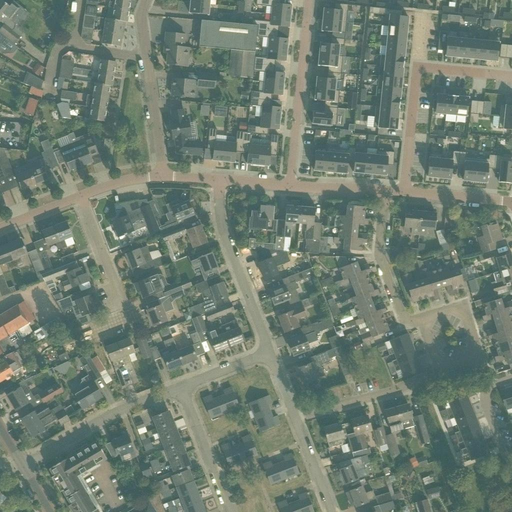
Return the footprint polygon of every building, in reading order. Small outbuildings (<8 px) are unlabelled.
[(0,29),(0,33),(14,45),(20,37),(13,30),(15,28),(14,24),(11,21),(21,9),(13,2),(9,7),(0,0),(0,21),(3,25),(0,29)] [(113,9),(129,11),(130,0),(114,0),(114,3),(109,2),(108,7),(114,8),(113,9)] [(291,5),(281,4),(280,0),(255,0),(255,5),(272,7),(271,15),(290,16),(291,5)] [(209,4),(190,3),(189,13),(208,15),(209,4)] [(84,16),(95,18),(95,17),(96,17),(98,6),(86,4),(84,16)] [(323,9),(322,20),(346,23),(348,5),(335,4),(334,10),(323,9)] [(105,20),(125,23),(125,22),(127,23),(129,11),(113,9),(112,20),(105,19),(105,20)] [(388,27),(388,26),(407,28),(408,18),(402,17),(402,11),(385,9),(383,26),(388,27)] [(252,20),(251,25),(258,26),(257,30),(278,32),(278,27),(289,28),(290,16),(271,15),(265,14),(264,21),(252,20)] [(82,28),(93,30),(95,18),(84,16),(82,28)] [(103,32),(123,35),(123,34),(122,34),(123,27),(124,27),(125,23),(105,20),(103,32)] [(322,20),(321,31),(345,34),(346,23),(322,20)] [(240,78),(252,79),(253,72),(254,65),(254,57),(257,27),(224,23),(211,22),(201,21),(198,47),(231,50),(228,77),(240,78)] [(406,38),(407,28),(388,26),(388,27),(387,36),(406,38)] [(85,45),(91,45),(93,30),(82,28),(80,38),(85,45)] [(268,49),(287,51),(288,39),(277,38),(278,32),(257,30),(256,37),(269,39),(268,49)] [(440,31),(438,51),(446,52),(445,57),(455,58),(457,39),(448,38),(448,32),(440,31)] [(101,44),(120,47),(121,40),(122,40),(123,35),(103,32),(101,44)] [(177,66),(187,67),(188,49),(183,48),(184,36),(176,35),(166,34),(164,53),(168,54),(167,65),(177,66)] [(405,48),(406,38),(387,36),(386,46),(405,48)] [(488,37),(488,42),(486,61),(497,62),(499,38),(488,37)] [(2,43),(10,49),(13,45),(5,39),(2,43)] [(320,43),(319,55),(338,57),(339,46),(344,46),(344,40),(331,39),(331,45),(320,43)] [(466,59),(468,40),(458,39),(456,58),(466,59)] [(468,40),(466,59),(476,60),(478,41),(468,40)] [(476,60),(486,61),(488,42),(478,41),(476,60)] [(385,56),(385,57),(404,59),(405,48),(386,46),(385,56)] [(285,62),(287,51),(268,49),(267,59),(254,57),(254,65),(274,67),(275,61),(285,62)] [(319,55),(318,66),(328,67),(328,73),(341,74),(348,75),(350,58),(343,57),(338,56),(338,57),(319,55)] [(403,69),(404,59),(385,57),(385,56),(380,56),(379,67),(384,67),(403,69)] [(98,72),(113,75),(115,63),(92,59),(91,71),(98,72)] [(62,60),(61,67),(73,69),(74,62),(62,60)] [(264,83),(283,85),(284,74),(274,73),(274,67),(254,65),(253,72),(265,73),(264,83)] [(59,79),(65,80),(65,79),(71,80),(72,75),(73,69),(60,67),(59,79)] [(402,79),(403,69),(384,67),(383,77),(402,79)] [(97,84),(112,87),(113,75),(98,72),(97,84)] [(22,84),(40,91),(43,82),(26,73),(22,84)] [(316,78),(315,89),(334,91),(339,91),(342,92),(343,81),(340,81),(341,74),(328,73),(327,79),(316,78)] [(171,96),(193,98),(194,86),(214,88),(215,76),(198,74),(197,82),(173,79),(171,96)] [(378,76),(377,87),(382,87),(401,89),(402,79),(383,77),(383,76),(378,76)] [(67,92),(68,83),(64,83),(65,80),(59,79),(57,90),(62,91),(67,92)] [(282,96),(283,85),(264,83),(263,93),(251,92),(250,99),(271,101),(272,95),(282,96)] [(87,95),(108,98),(110,87),(112,87),(97,84),(94,84),(93,96),(87,95)] [(400,100),(401,89),(382,87),(381,98),(400,100)] [(339,91),(334,91),(315,89),(314,100),(325,101),(324,108),(337,109),(339,91)] [(60,99),(76,101),(77,93),(67,92),(62,91),(60,99)] [(91,108),(106,110),(108,98),(87,95),(85,107),(91,107),(91,108)] [(445,115),(447,96),(437,95),(436,101),(433,101),(433,109),(435,110),(435,114),(445,115)] [(458,97),(447,96),(445,115),(456,116),(458,97)] [(456,116),(466,117),(468,98),(458,97),(456,116)] [(24,113),(33,116),(38,101),(29,98),(24,113)] [(380,107),(380,108),(398,110),(400,100),(381,98),(380,107)] [(261,117),(280,119),(281,108),(270,107),(271,101),(250,99),(249,106),(262,107),(261,117)] [(61,118),(67,119),(70,120),(68,104),(65,103),(61,103),(56,105),(61,118)] [(200,106),(200,116),(208,117),(209,104),(202,104),(202,106),(200,106)] [(499,117),(511,118),(511,106),(500,106),(499,117)] [(374,118),(397,120),(398,110),(380,108),(380,107),(375,107),(374,118)] [(83,122),(94,123),(95,121),(104,122),(106,110),(91,108),(89,118),(84,118),(83,122)] [(312,124),(335,126),(337,109),(324,108),(324,113),(313,112),(312,124)] [(183,111),(171,112),(172,122),(170,122),(172,140),(174,140),(176,154),(200,156),(201,144),(187,143),(187,138),(190,138),(188,120),(184,121),(183,111)] [(278,130),(280,119),(261,117),(260,127),(247,126),(247,127),(247,133),(251,134),(267,136),(268,129),(278,130)] [(511,118),(499,117),(498,129),(511,130),(511,118)] [(397,120),(374,118),(373,128),(396,130),(397,120)] [(239,123),(238,131),(246,132),(247,124),(239,123)] [(225,143),(215,142),(216,130),(209,129),(206,150),(213,150),(212,161),(223,162),(225,143)] [(236,132),(235,144),(225,143),(223,162),(234,163),(235,153),(241,153),(243,132),(236,132)] [(260,146),(250,145),(251,134),(247,133),(243,132),(241,153),(247,154),(246,164),(257,165),(260,146)] [(271,135),(269,147),(260,146),(257,165),(269,167),(270,156),(276,157),(278,136),(271,135)] [(79,140),(71,143),(81,167),(92,162),(90,157),(97,154),(90,136),(79,140)] [(59,151),(54,153),(58,165),(65,162),(69,171),(81,167),(71,143),(61,147),(60,148),(61,151),(59,151)] [(3,149),(0,148),(0,165),(6,179),(10,177),(14,175),(12,171),(3,149)] [(348,156),(348,161),(354,161),(353,173),(364,174),(366,155),(366,150),(355,148),(349,148),(349,151),(348,156)] [(327,149),(326,153),(324,172),(335,173),(338,150),(327,149)] [(338,150),(335,173),(346,175),(348,161),(349,151),(338,150)] [(376,156),(374,175),(386,176),(387,165),(393,165),(394,152),(377,151),(376,156)] [(326,153),(315,152),(313,171),(324,172),(326,153)] [(439,179),(451,180),(452,165),(458,166),(459,153),(453,152),(452,161),(441,160),(439,179)] [(54,153),(45,157),(50,169),(59,166),(58,165),(54,153)] [(441,160),(441,155),(429,153),(427,177),(439,179),(441,160)] [(465,157),(466,153),(459,153),(458,166),(464,166),(463,181),(474,182),(477,158),(465,157)] [(364,174),(374,175),(376,156),(366,155),(364,174)] [(477,158),(474,182),(486,183),(488,169),(494,169),(495,156),(489,156),(488,160),(477,158)] [(495,156),(494,169),(500,170),(498,183),(511,184),(511,170),(511,158),(501,157),(495,156)] [(43,159),(27,165),(35,185),(40,183),(47,180),(44,172),(48,170),(43,159)] [(20,168),(14,170),(22,190),(29,187),(35,185),(27,165),(20,168)] [(112,222),(109,223),(112,230),(112,231),(113,231),(116,238),(118,237),(146,226),(149,235),(158,231),(155,223),(149,208),(148,206),(140,209),(137,201),(120,204),(123,211),(119,213),(118,216),(119,219),(112,222)] [(166,228),(168,231),(188,223),(186,218),(193,216),(188,202),(180,205),(178,201),(165,206),(168,213),(165,214),(168,222),(165,224),(166,228)] [(276,233),(276,225),(277,221),(273,220),(274,207),(260,206),(259,212),(251,211),(250,218),(249,218),(248,230),(258,231),(258,230),(266,230),(266,232),(276,233)] [(275,245),(274,251),(283,252),(284,238),(290,239),(292,223),(299,224),(300,208),(286,206),(284,225),(276,225),(276,233),(275,237),(275,245)] [(336,211),(335,219),(340,219),(340,217),(363,219),(363,217),(364,208),(347,207),(347,212),(336,211)] [(300,208),(299,224),(306,225),(305,240),(306,240),(311,240),(310,254),(318,254),(319,237),(320,228),(313,228),(315,209),(300,208)] [(411,234),(419,235),(420,213),(405,211),(404,227),(412,228),(411,234)] [(419,235),(426,236),(427,229),(435,230),(436,214),(420,213),(419,235)] [(340,219),(339,227),(356,229),(357,224),(368,225),(368,217),(363,217),(363,219),(340,217),(340,219)] [(54,228),(62,249),(67,247),(64,240),(71,237),(66,223),(54,228)] [(187,232),(193,248),(207,242),(200,226),(191,230),(188,223),(168,231),(161,234),(164,241),(178,236),(187,232)] [(482,254),(495,250),(497,249),(495,242),(501,240),(496,223),(481,227),(484,237),(478,239),(482,254)] [(339,235),(339,238),(361,240),(361,243),(366,243),(367,235),(356,234),(356,229),(339,227),(339,235)] [(55,243),(58,251),(62,249),(54,228),(42,232),(47,246),(55,243)] [(435,232),(439,246),(447,243),(443,230),(435,232)] [(333,238),(333,243),(344,244),(344,249),(360,251),(361,243),(361,240),(339,238),(339,235),(334,235),(333,238)] [(319,237),(318,254),(319,254),(319,253),(329,254),(329,246),(327,246),(327,244),(327,238),(319,237)] [(265,250),(274,251),(275,245),(255,243),(255,240),(248,239),(248,249),(265,250)] [(21,240),(7,246),(16,268),(23,265),(20,258),(27,256),(26,254),(25,250),(21,240)] [(168,254),(172,262),(176,260),(168,241),(164,243),(169,254),(168,254)] [(7,246),(0,248),(0,266),(7,264),(10,270),(10,271),(16,268),(7,246)] [(139,249),(125,255),(131,269),(136,267),(139,275),(153,270),(172,262),(168,254),(162,256),(152,260),(150,253),(147,246),(139,250),(139,249)] [(402,256),(416,257),(417,249),(403,248),(402,256)] [(260,263),(258,264),(264,280),(272,277),(277,275),(274,268),(289,262),(288,259),(285,252),(283,252),(274,251),(265,250),(269,260),(260,263)] [(482,254),(483,260),(491,258),(493,264),(497,263),(499,272),(511,267),(511,254),(496,259),(496,257),(497,256),(495,250),(482,254)] [(38,254),(37,254),(40,260),(45,274),(53,271),(48,257),(47,257),(47,255),(45,251),(38,254)] [(445,251),(442,252),(443,252),(444,258),(444,259),(445,261),(445,263),(448,262),(451,261),(449,258),(447,251),(445,251)] [(202,266),(205,274),(217,269),(211,254),(205,256),(203,252),(188,257),(193,270),(202,266)] [(65,257),(68,264),(76,262),(73,254),(65,257)] [(40,260),(32,263),(40,284),(44,282),(42,275),(45,274),(40,260)] [(445,263),(446,267),(448,266),(455,289),(457,289),(463,287),(462,283),(458,270),(454,271),(451,261),(448,262),(445,263)] [(45,274),(42,275),(44,282),(45,282),(52,280),(67,274),(79,269),(76,262),(68,264),(53,271),(45,274)] [(344,280),(365,272),(366,274),(370,272),(367,265),(357,268),(355,263),(340,270),(343,277),(344,280)] [(443,268),(436,270),(441,287),(446,286),(449,296),(457,294),(455,289),(448,266),(446,267),(443,268)] [(494,296),(508,292),(506,286),(504,286),(504,284),(511,281),(511,267),(499,272),(493,274),(495,282),(498,281),(500,287),(492,290),(494,296)] [(81,268),(79,269),(67,274),(70,281),(62,283),(65,290),(72,287),(72,288),(89,281),(86,274),(84,275),(81,268)] [(426,269),(420,271),(421,275),(428,273),(436,300),(439,299),(436,289),(441,287),(436,270),(429,272),(428,268),(426,269)] [(287,300),(289,306),(307,299),(299,302),(295,290),(297,290),(295,283),(304,280),(301,272),(287,278),(290,284),(269,292),(274,306),(287,300)] [(338,281),(334,283),(336,288),(341,286),(341,287),(351,283),(353,287),(368,281),(366,274),(365,272),(344,280),(343,277),(338,280),(338,281)] [(423,281),(418,282),(423,299),(430,297),(431,302),(436,300),(428,273),(421,275),(423,281)] [(3,274),(0,275),(0,295),(1,298),(16,292),(14,287),(8,289),(3,274)] [(405,281),(412,302),(423,299),(418,282),(413,283),(410,274),(402,276),(403,282),(405,281)] [(150,278),(136,284),(142,299),(155,294),(158,300),(169,296),(173,294),(177,293),(183,291),(180,283),(170,287),(163,290),(157,276),(151,279),(150,278)] [(320,282),(322,288),(333,284),(331,278),(320,282)] [(189,279),(180,283),(183,291),(192,287),(189,279)] [(355,292),(356,295),(371,289),(368,281),(353,287),(355,292)] [(201,293),(206,306),(216,302),(228,297),(222,283),(210,287),(210,288),(209,289),(206,282),(195,286),(198,294),(201,293)] [(355,309),(371,303),(369,298),(379,294),(376,287),(371,289),(356,295),(355,292),(344,296),(347,304),(352,302),(355,309)] [(190,288),(183,291),(186,297),(190,296),(191,293),(190,288)] [(177,293),(173,294),(175,300),(176,299),(185,296),(183,291),(177,293)] [(61,293),(53,296),(57,302),(63,299),(61,293)] [(343,295),(336,297),(338,303),(346,301),(343,295)] [(76,318),(80,328),(92,323),(88,314),(95,311),(89,296),(80,299),(72,302),(70,297),(63,299),(57,302),(62,311),(71,307),(76,318)] [(160,306),(147,311),(153,326),(162,323),(167,321),(164,314),(165,314),(174,310),(172,303),(169,296),(158,300),(160,306)] [(486,299),(482,300),(483,305),(485,311),(501,306),(502,310),(508,308),(511,306),(511,303),(511,302),(511,301),(501,305),(499,300),(496,301),(494,296),(486,299)] [(278,317),(284,332),(298,327),(295,320),(305,316),(302,309),(310,306),(307,299),(289,306),(292,312),(278,317)] [(333,299),(327,301),(329,307),(335,305),(333,299)] [(0,355),(14,346),(16,349),(25,344),(20,337),(31,330),(28,325),(29,324),(29,323),(35,320),(24,302),(0,315),(0,355)] [(358,316),(359,319),(380,311),(381,313),(386,312),(383,304),(373,308),(371,303),(355,309),(358,316)] [(215,310),(218,318),(234,311),(231,304),(221,307),(215,310)] [(199,305),(190,308),(191,311),(193,318),(201,315),(202,315),(199,305)] [(486,313),(481,314),(483,322),(494,319),(494,320),(510,316),(509,311),(511,310),(511,306),(508,308),(502,310),(501,306),(485,311),(486,313)] [(205,314),(208,322),(218,318),(215,310),(206,313),(206,314),(205,314)] [(184,314),(187,321),(192,319),(193,318),(191,311),(184,314)] [(353,321),(346,324),(348,328),(356,325),(357,326),(366,322),(367,326),(383,320),(381,313),(380,311),(359,319),(358,316),(352,318),(353,321)] [(197,333),(197,334),(207,330),(201,315),(193,318),(192,319),(196,330),(197,333)] [(486,332),(487,335),(511,327),(511,323),(510,316),(494,320),(497,329),(486,332)] [(330,320),(319,324),(321,329),(333,325),(331,319),(330,320)] [(358,331),(363,343),(367,341),(367,339),(388,331),(383,320),(367,326),(368,327),(358,331)] [(224,334),(229,348),(244,342),(235,321),(229,323),(221,326),(224,334)] [(298,338),(288,342),(293,356),(308,350),(306,345),(317,341),(314,334),(321,331),(321,329),(319,324),(299,331),(302,337),(298,339),(298,338)] [(176,325),(168,328),(183,366),(196,360),(195,356),(204,352),(197,334),(197,333),(190,335),(194,345),(184,349),(180,339),(181,338),(176,325)] [(61,332),(67,341),(74,337),(75,339),(77,338),(70,326),(61,332)] [(493,338),(495,344),(511,339),(510,336),(511,335),(511,327),(487,335),(488,340),(493,338)] [(163,357),(168,371),(174,369),(183,366),(168,328),(159,331),(165,345),(166,345),(169,354),(163,357)] [(209,340),(214,353),(229,348),(224,334),(217,337),(214,329),(206,332),(209,340)] [(387,350),(389,355),(412,346),(408,337),(407,338),(405,335),(390,341),(392,348),(387,350)] [(144,337),(135,340),(136,341),(144,360),(145,360),(152,357),(146,344),(144,337)] [(337,337),(329,340),(332,348),(340,345),(337,337)] [(117,343),(130,375),(134,373),(127,355),(134,353),(128,339),(117,343)] [(493,355),(493,356),(511,350),(511,341),(511,339),(495,344),(498,353),(493,355)] [(117,343),(106,348),(111,361),(114,368),(117,366),(125,388),(133,385),(130,375),(117,343)] [(150,349),(154,361),(161,358),(156,346),(150,349)] [(335,356),(339,364),(347,361),(341,346),(326,352),(329,359),(335,356)] [(387,364),(389,369),(416,358),(412,346),(389,355),(389,356),(394,354),(397,360),(391,362),(392,362),(387,364)] [(0,365),(0,382),(5,379),(6,381),(14,376),(16,380),(20,378),(22,375),(21,371),(19,369),(26,365),(23,361),(24,360),(18,350),(1,358),(4,364),(0,365)] [(511,350),(493,356),(495,363),(506,359),(507,365),(508,364),(510,369),(510,370),(511,369),(511,350)] [(75,394),(73,395),(76,400),(81,409),(82,409),(93,403),(102,397),(97,388),(93,382),(100,378),(101,377),(99,374),(91,360),(89,357),(86,352),(78,356),(84,367),(89,375),(81,380),(82,381),(75,394)] [(298,369),(304,384),(310,381),(324,376),(320,366),(329,362),(329,359),(326,352),(311,358),(313,363),(298,369)] [(401,370),(403,377),(419,371),(418,368),(420,367),(416,358),(389,369),(391,374),(401,370)] [(63,374),(67,364),(59,361),(54,371),(63,374)] [(150,382),(157,385),(160,379),(153,376),(150,382)] [(6,396),(15,411),(27,404),(26,404),(34,399),(25,385),(23,382),(18,384),(20,388),(6,396)] [(39,396),(43,403),(63,392),(59,385),(39,396)] [(511,407),(511,388),(505,390),(505,392),(502,393),(507,410),(511,407)] [(219,398),(224,413),(232,410),(231,407),(237,405),(238,408),(238,407),(231,389),(224,391),(225,396),(219,398)] [(451,408),(445,410),(447,415),(470,406),(467,397),(465,398),(464,395),(448,401),(451,408)] [(203,400),(210,418),(211,418),(210,417),(216,415),(216,416),(224,413),(219,398),(212,401),(211,397),(203,400)] [(252,410),(255,418),(269,412),(267,406),(271,404),(268,397),(250,404),(253,403),(255,409),(252,410)] [(61,405),(50,411),(51,414),(53,417),(55,415),(63,411),(64,411),(61,405)] [(396,408),(402,430),(414,427),(408,405),(396,408)] [(65,409),(64,409),(67,416),(68,415),(74,412),(70,406),(69,406),(65,409)] [(455,418),(457,425),(473,419),(472,416),(474,415),(470,406),(447,415),(449,420),(455,418)] [(385,411),(391,434),(402,430),(396,408),(385,411)] [(35,411),(21,419),(22,421),(21,421),(23,425),(24,424),(27,428),(51,414),(50,411),(48,409),(38,415),(35,411)] [(55,415),(60,426),(69,421),(63,411),(55,415)] [(152,418),(157,429),(173,422),(168,411),(152,418)] [(260,431),(279,424),(276,417),(272,419),(269,412),(255,418),(258,425),(261,424),(263,430),(260,431)] [(31,436),(33,438),(47,430),(44,426),(54,420),(53,417),(51,414),(27,428),(29,433),(28,433),(30,436),(31,436)] [(354,434),(347,436),(352,453),(354,458),(370,453),(369,449),(367,449),(363,433),(371,431),(367,416),(351,421),(354,434)] [(421,416),(414,418),(416,426),(422,445),(429,443),(424,424),(421,416)] [(454,434),(456,439),(479,430),(476,421),(474,422),(473,419),(457,425),(460,431),(454,434)] [(135,424),(137,430),(145,427),(142,422),(135,424)] [(157,429),(161,439),(177,433),(173,422),(157,429)] [(325,434),(320,435),(323,446),(329,445),(328,443),(333,442),(335,447),(345,444),(339,424),(323,428),(325,434)] [(382,427),(372,430),(372,432),(377,447),(379,447),(387,444),(384,436),(385,436),(383,428),(382,427)] [(119,454),(122,462),(136,457),(125,429),(120,432),(122,437),(111,441),(116,455),(119,454)] [(461,450),(484,442),(479,430),(456,439),(458,444),(464,442),(466,448),(461,450)] [(161,439),(165,450),(181,444),(177,433),(161,439)] [(385,436),(384,436),(387,444),(389,450),(391,457),(399,454),(393,434),(393,433),(385,436)] [(237,446),(243,461),(250,458),(249,455),(255,453),(256,455),(257,455),(249,436),(242,439),(244,443),(237,446)] [(142,440),(141,440),(143,446),(151,443),(149,438),(146,439),(142,440)] [(98,511),(77,477),(106,460),(107,460),(96,441),(95,442),(73,455),(67,459),(48,470),(49,470),(53,477),(51,478),(60,493),(62,492),(66,498),(65,498),(66,499),(70,505),(68,506),(68,508),(70,511),(98,511)] [(468,454),(471,460),(487,454),(486,451),(488,451),(484,442),(461,450),(463,456),(468,454)] [(151,443),(143,446),(145,452),(146,451),(153,449),(151,443)] [(165,450),(160,452),(163,457),(167,456),(169,461),(185,454),(181,444),(165,450)] [(222,447),(229,466),(229,465),(235,462),(235,464),(243,461),(237,446),(231,448),(229,444),(222,447)] [(185,454),(169,461),(173,471),(189,466),(185,454)] [(278,464),(284,479),(292,476),(291,473),(296,471),(298,474),(291,455),(283,458),(285,462),(278,464)] [(351,466),(340,470),(345,484),(355,481),(367,476),(359,457),(349,461),(351,466)] [(150,462),(152,467),(159,464),(157,459),(150,462)] [(146,461),(138,464),(144,479),(152,476),(149,468),(146,461)] [(263,466),(270,484),(271,484),(270,481),(275,479),(276,482),(284,479),(278,464),(272,467),(270,463),(263,466)] [(152,467),(154,472),(161,470),(159,464),(152,467)] [(172,477),(176,487),(192,481),(188,471),(172,477)] [(387,476),(384,478),(390,496),(394,494),(387,476)] [(431,477),(429,478),(428,477),(423,479),(425,485),(433,482),(431,477)] [(157,483),(162,493),(169,490),(167,485),(165,486),(163,481),(157,483)] [(192,481),(176,487),(180,498),(196,492),(192,481)] [(362,487),(346,493),(349,501),(353,500),(356,507),(367,503),(367,502),(374,499),(375,499),(374,497),(372,491),(364,494),(362,487)] [(162,493),(164,499),(172,496),(169,490),(162,493)] [(175,506),(168,509),(168,511),(178,511),(185,509),(201,503),(196,492),(180,498),(173,501),(174,501),(175,506)] [(389,493),(374,497),(375,499),(378,506),(392,502),(389,493)] [(293,503),(296,511),(306,511),(312,510),(312,511),(306,494),(298,497),(300,501),(293,503)] [(156,511),(149,500),(127,511),(156,511)] [(427,501),(415,504),(417,511),(430,511),(430,510),(427,501)] [(278,505),(280,511),(296,511),(293,503),(287,506),(285,502),(278,505)] [(373,511),(385,511),(394,509),(395,509),(392,502),(378,506),(371,508),(373,511)] [(185,509),(185,511),(204,511),(201,503),(185,509)]
